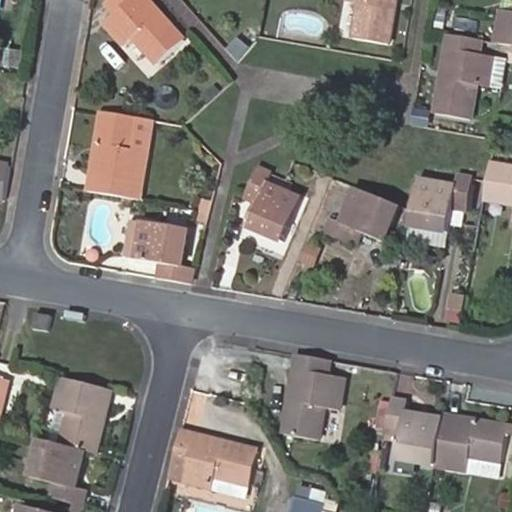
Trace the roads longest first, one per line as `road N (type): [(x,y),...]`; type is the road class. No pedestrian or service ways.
road 1 (residential): [(182,311),(511,366)]
road 2 (residential): [(74,0),(19,279)]
road 3 (residential): [(135,511),(182,311)]
road 4 (residential): [(19,279),(182,311)]
